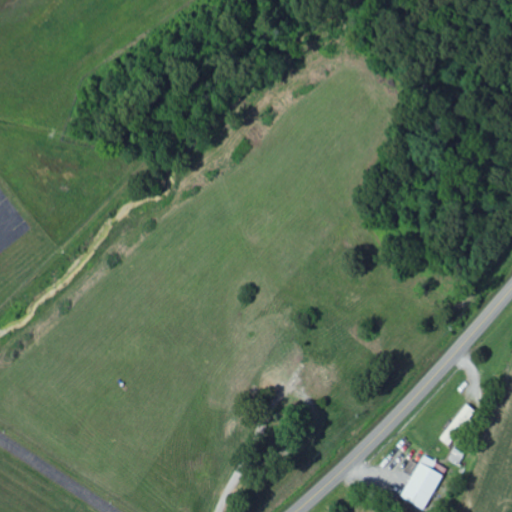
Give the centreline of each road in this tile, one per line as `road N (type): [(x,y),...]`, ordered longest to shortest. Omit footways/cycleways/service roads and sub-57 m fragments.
road 1 (secondary): [(299,511),(511,296)]
road 2 (residential): [(114,511),(0,437)]
